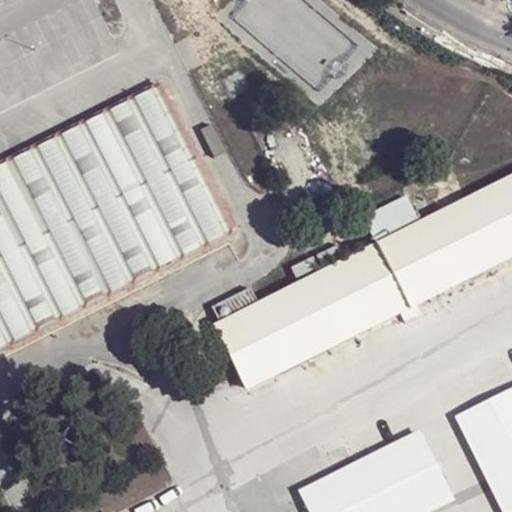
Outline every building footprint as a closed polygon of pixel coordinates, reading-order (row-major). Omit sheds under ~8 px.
[(163,89),(0,170),(0,353),(237,234),(163,89)] [(233,364),(247,392),(511,259),(511,178),(260,304),(220,324),(214,327),(222,343),(233,364)] [(252,290),(213,311),(220,324),(260,304),(252,290)] [(222,343),(211,348),(222,370),(233,364),(222,343)] [(511,511),(511,388),(455,416),(503,511),(511,511)] [(420,438),(301,497),(307,511),(440,511),(455,505),(420,438)]
